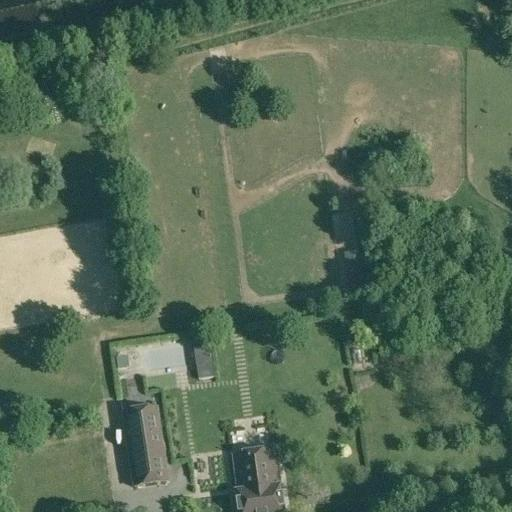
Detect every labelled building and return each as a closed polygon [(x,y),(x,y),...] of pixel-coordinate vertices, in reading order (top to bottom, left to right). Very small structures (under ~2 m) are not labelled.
[(347,275),(349,300),(366,298),(363,273),(347,275)] [(357,334),(355,321),(345,323),(347,335),(357,334)] [(197,381),(213,379),(208,337),(192,339),(197,381)] [(122,415),(133,491),(170,486),(158,409),(122,415)] [(42,430),(55,428),(54,418),(40,420),(42,430)] [(236,493),(238,511),(282,511),(279,487),(278,487),(273,451),(231,456),(236,493)]
